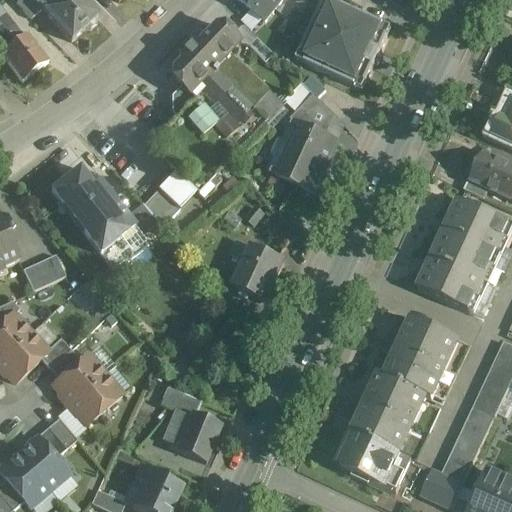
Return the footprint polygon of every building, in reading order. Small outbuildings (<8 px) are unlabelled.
[(37,7),(30,0),(22,0),(16,7),(31,22),(42,12),(37,7)] [(97,20),(78,0),(59,0),(56,3),(53,0),(43,0),(37,7),(42,12),(44,14),(43,15),(71,45),(84,32),(89,33),(97,26),(97,21),(97,20)] [(236,0),(237,1),(264,22),(264,23),(265,24),(266,23),(265,22),(268,19),(282,31),(301,8),(291,0),(236,0)] [(321,9),(300,55),(308,59),(304,67),(354,90),(383,28),(333,5),(329,13),(321,9)] [(27,38),(22,41),(0,11),(0,48),(5,54),(0,58),(21,86),(48,66),(27,38)] [(284,110),(230,58),(240,47),(222,30),(214,31),(197,48),(189,48),(179,59),(179,67),(171,75),(172,84),(186,97),(180,104),(180,114),(182,116),(152,147),(152,156),(174,177),(195,197),(198,199),(209,187),(214,192),(221,186),(215,181),(237,158),(238,158),(250,146),(266,129),(284,110)] [(289,46),(272,32),(265,40),(282,54),(289,46)] [(274,58),(257,41),(249,50),(266,66),(274,58)] [(302,86),(286,104),(297,115),(313,97),(302,86)] [(333,117),(313,97),(297,115),(288,125),(301,131),(323,140),(323,139),(333,117)] [(511,112),(506,125),(500,122),(492,139),(511,148),(511,112)] [(323,140),(301,131),(279,180),(315,197),(338,146),(323,139),(323,140)] [(511,163),(494,155),(492,161),(484,157),(477,171),(476,171),(472,180),(473,181),(471,184),(488,192),(502,199),(511,203),(511,163)] [(93,191),(79,173),(51,195),(100,258),(111,273),(125,262),(134,273),(154,258),(141,241),(134,232),(135,231),(127,221),(100,186),(93,191)] [(195,197),(174,177),(158,195),(179,215),(195,197)] [(488,192),(471,184),(469,182),(464,192),(483,201),(488,192)] [(179,215),(158,195),(143,210),(158,228),(162,232),(179,215)] [(510,227),(458,204),(417,293),(468,316),(510,227)] [(143,210),(142,209),(127,221),(135,231),(134,232),(141,241),(158,228),(143,210)] [(295,243),(278,223),(266,234),(283,253),(295,243)] [(0,225),(0,280),(3,279),(1,274),(18,266),(0,225)] [(283,265),(251,251),(233,290),(265,305),(283,265)] [(55,260),(22,275),(33,296),(65,281),(55,260)] [(0,330),(2,333),(0,334),(0,367),(39,335),(18,305),(0,311),(0,330)] [(458,344),(410,322),(384,380),(426,399),(425,400),(431,403),(458,344)] [(0,367),(0,370),(18,392),(51,365),(57,373),(79,354),(69,342),(55,354),(39,335),(0,367)] [(511,382),(511,349),(503,345),(472,411),(494,422),(511,382)] [(88,360),(53,390),(70,410),(105,380),(88,360)] [(426,399),(384,380),(379,377),(352,436),(399,458),(425,400),(426,399)] [(105,380),(70,410),(87,430),(122,400),(105,380)] [(201,406),(168,392),(160,410),(174,416),(175,415),(188,421),(190,417),(195,419),(196,419),(201,406)] [(472,411),(441,477),(463,487),(494,422),(472,411)] [(195,419),(190,417),(188,421),(175,415),(174,416),(162,445),(175,451),(174,455),(205,467),(221,429),(196,419),(195,419)] [(76,445),(58,424),(47,433),(66,454),(76,445)] [(66,454),(47,433),(36,443),(37,443),(55,463),(66,454)] [(352,436),(351,436),(344,451),(348,453),(340,470),(353,476),(351,479),(368,488),(370,484),(396,496),(411,463),(399,458),(352,436)] [(55,463),(37,443),(18,460),(49,496),(68,480),(55,463)] [(30,511),(49,496),(18,460),(0,474),(0,478),(5,485),(23,507),(27,511),(30,511)] [(168,483),(143,471),(136,487),(143,490),(132,511),(173,511),(183,492),(167,484),(168,483)] [(511,511),(511,481),(510,485),(487,474),(469,511),(511,511)] [(441,477),(435,475),(423,500),(449,511),(451,511),(463,487),(441,477)] [(17,511),(23,507),(5,485),(0,489),(0,500),(9,511),(17,511)] [(123,511),(126,508),(97,495),(91,509),(98,511),(123,511)] [(9,511),(0,500),(0,511),(9,511)]
